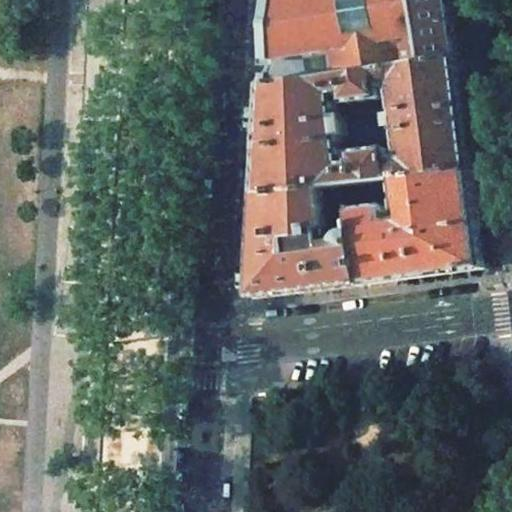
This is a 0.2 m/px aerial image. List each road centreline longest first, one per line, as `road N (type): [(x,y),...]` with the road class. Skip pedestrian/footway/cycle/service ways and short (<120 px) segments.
road 1 (primary): [(235,0),(211,354)]
road 2 (secondary): [(211,354),(511,318)]
road 3 (primary): [(211,354),(202,511)]
